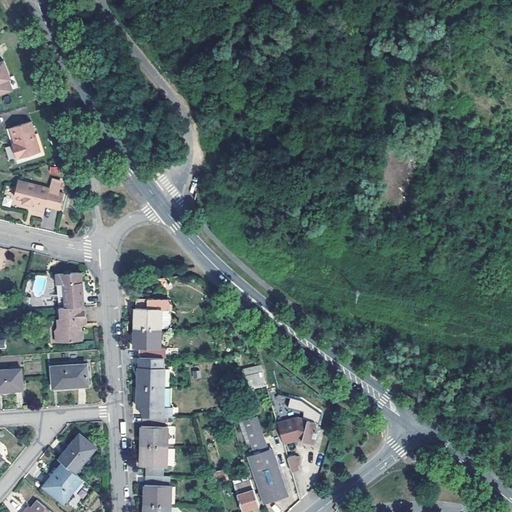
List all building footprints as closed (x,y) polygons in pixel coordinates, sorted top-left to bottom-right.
[(0,93),(11,89),(7,78),(9,76),(3,60),(0,60),(0,93)] [(42,154),(31,120),(7,128),(11,141),(18,162),(42,154)] [(169,160),(166,153),(160,155),(163,162),(169,160)] [(59,176),(60,168),(51,166),(49,174),(59,176)] [(50,187),(18,181),(15,196),(24,198),(24,202),(31,204),(32,200),(36,201),(35,205),(35,208),(45,210),(47,206),(61,209),(64,193),(59,192),(61,181),(52,180),(50,187)] [(57,274),(58,283),(64,283),(66,307),(85,305),(82,272),(57,274)] [(59,307),(66,307),(64,283),(58,283),(59,307)] [(169,330),(169,303),(140,302),(139,311),(138,311),(138,318),(137,332),(164,333),(164,331),(169,330)] [(86,324),(85,305),(66,307),(59,307),(58,307),(59,329),(56,332),(57,343),(83,341),(82,331),(80,329),(79,327),(79,324),(86,324)] [(164,352),(164,333),(137,332),(137,339),(137,351),(144,351),(143,361),(166,362),(166,352),(164,352)] [(141,377),(141,390),(167,391),(168,370),(166,370),(167,362),(166,362),(143,361),(143,369),(142,370),(141,377)] [(87,364),(52,366),(54,388),(89,386),(87,364)] [(266,383),(260,364),(242,369),(247,388),(266,383)] [(22,369),(0,369),(0,391),(24,390),(22,369)] [(173,391),(167,391),(141,390),(141,396),(141,410),(146,410),(145,419),(164,420),(174,420),(175,411),(173,411),(173,391)] [(267,448),(256,415),(243,419),(254,452),(267,448)] [(296,417),(277,423),(283,444),(298,439),(313,445),(319,431),(315,424),(296,417)] [(164,428),(164,420),(145,419),(145,428),(144,428),(143,437),(143,449),(170,449),(170,429),(164,428)] [(63,461),(75,472),(97,447),(80,433),(59,458),(63,461)] [(288,495),(272,448),(248,455),(264,503),(274,500),(288,495)] [(149,469),(149,479),(167,479),(167,469),(170,469),(170,449),(143,449),(143,455),(143,468),(149,469)] [(289,467),(291,473),(298,471),(297,467),(300,458),(294,456),(287,458),(289,467)] [(75,472),(63,461),(53,473),(44,484),(64,501),(83,478),(75,472)] [(227,480),(223,470),(217,472),(221,482),(227,480)] [(259,505),(251,478),(234,484),(243,510),(259,505)] [(174,488),(174,479),(167,479),(149,479),(149,487),(148,487),(147,499),(147,509),(174,508),(174,488)] [(52,511),(36,498),(30,507),(28,509),(26,507),(22,511),(52,511)]
